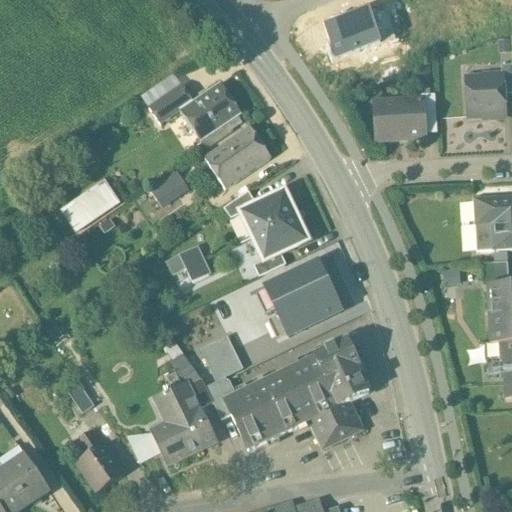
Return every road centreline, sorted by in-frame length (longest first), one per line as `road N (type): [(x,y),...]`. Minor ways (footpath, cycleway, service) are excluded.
road 1 (secondary): [(341,184),(390,298),(430,462)]
road 2 (residential): [(145,511),(430,462)]
road 3 (secondary): [(241,40),(341,184)]
road 4 (residential): [(341,184),(511,171)]
